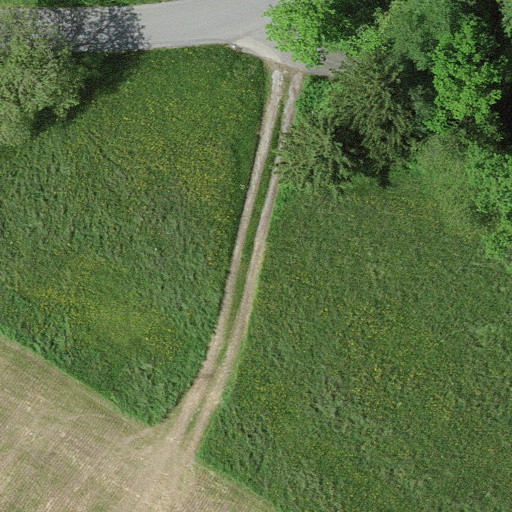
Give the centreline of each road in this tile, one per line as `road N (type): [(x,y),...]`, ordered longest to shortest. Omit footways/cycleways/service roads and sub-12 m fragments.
road 1 (track): [(511,108),(272,41),(244,15)]
road 2 (residential): [(0,32),(163,26),(244,15),(269,0)]
road 3 (track): [(294,47),(237,289)]
